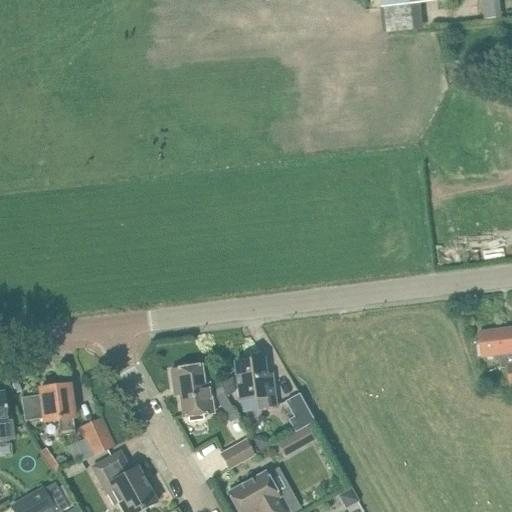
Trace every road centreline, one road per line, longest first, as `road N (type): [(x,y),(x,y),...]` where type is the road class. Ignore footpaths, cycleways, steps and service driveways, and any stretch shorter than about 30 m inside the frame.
road 1 (tertiary): [(112,323),(511,274)]
road 2 (residential): [(204,511),(115,350),(112,323)]
